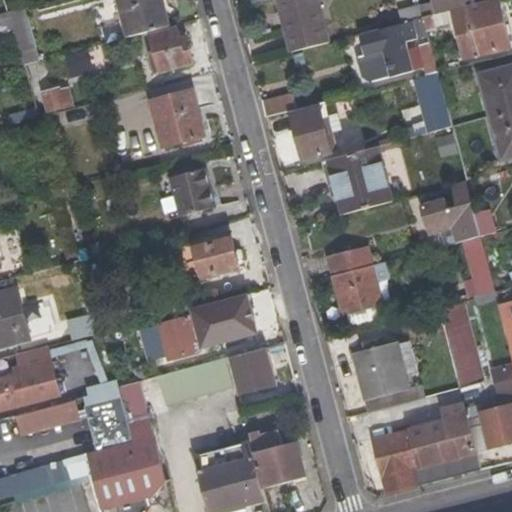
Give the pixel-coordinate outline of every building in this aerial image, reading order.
[(117,0),(127,39),(170,27),(162,0),(117,0)] [(319,0),(274,0),(288,54),(329,43),(319,0)] [(425,33),(435,30),(442,55),(446,54),(462,50),(465,59),(511,47),(499,0),(491,0),(469,6),(436,14),(422,18),(425,33)] [(467,0),(432,0),(433,1),(436,14),(469,6),(467,0)] [(433,1),(419,5),(422,18),(436,14),(433,1)] [(0,15),(0,35),(14,32),(9,14),(0,15)] [(415,70),(408,42),(427,37),(425,33),(422,18),(359,35),(364,54),(383,50),(390,76),(415,70)] [(151,36),(160,71),(192,62),(187,42),(179,43),(177,30),(151,36)] [(429,44),(417,47),(424,76),(437,73),(433,58),(429,44)] [(35,49),(20,52),(24,66),(40,61),(35,49)] [(446,54),(442,55),(433,58),(437,73),(450,70),(446,54)] [(511,67),(480,76),(501,158),(511,155),(511,67)] [(436,122),(448,118),(437,73),(424,76),(436,122)] [(46,115),(74,107),(68,85),(40,92),(46,115)] [(151,101),(164,147),(205,136),(191,90),(151,101)] [(291,93),(263,101),(268,117),(296,110),(291,93)] [(302,159),(331,152),(320,107),(291,114),(302,159)] [(436,134),(440,151),(456,147),(452,131),(436,134)] [(329,160),(344,215),(394,202),(378,147),(329,160)] [(171,178),(182,216),(216,207),(206,169),(171,178)] [(422,207),(429,232),(441,229),(458,224),(463,242),(481,237),(466,183),(451,186),(456,208),(445,210),(442,201),(422,207)] [(463,242),(458,224),(441,229),(445,247),(463,242)] [(194,244),(203,279),(238,269),(229,235),(194,244)] [(473,281),(460,284),(464,301),(495,293),(481,237),(463,242),(473,281)] [(91,256),(108,252),(105,240),(89,245),(91,256)] [(367,247),(328,257),(333,276),(371,266),(367,247)] [(390,277),(385,262),(371,266),(382,302),(391,300),(388,292),(390,277)] [(382,302),(371,266),(333,276),(344,317),(347,316),(383,307),(382,302)] [(0,345),(29,338),(17,289),(0,293),(0,345)] [(511,300),(498,304),(511,357),(511,300)] [(460,389),(485,382),(464,301),(439,308),(460,389)] [(386,319),(383,307),(347,316),(351,327),(386,319)] [(158,325),(168,361),(217,349),(216,342),(210,343),(205,326),(193,328),(190,316),(158,325)] [(278,320),(263,324),(270,347),(285,343),(278,320)] [(400,341),(354,353),(369,413),(426,399),(423,387),(412,389),(407,374),(418,371),(410,341),(400,343),(400,341)] [(285,343),(270,347),(267,348),(269,356),(287,351),(285,343)] [(52,356),(49,347),(15,356),(18,365),(52,356)] [(243,395),(277,386),(269,356),(267,348),(229,358),(237,387),(239,394),(243,395)] [(0,410),(62,395),(52,356),(18,365),(12,368),(14,376),(0,379),(0,410)] [(237,387),(229,358),(172,373),(179,402),(237,387)] [(511,362),(491,369),(499,400),(511,396),(511,362)] [(158,376),(166,405),(179,402),(172,373),(158,376)] [(20,434),(82,422),(78,401),(16,412),(20,434)] [(511,403),(480,412),(478,405),(466,408),(477,450),(511,441),(511,403)] [(373,440),(388,497),(483,472),(477,450),(466,408),(465,406),(443,412),(445,421),(373,440)] [(128,422),(133,441),(85,454),(100,511),(147,511),(153,506),(152,500),(167,481),(150,417),(128,422)] [(280,433),(251,439),(252,442),(264,488),(306,477),(297,441),(282,444),(280,433)] [(243,444),(194,456),(209,511),(229,511),(268,501),(264,488),(252,442),(243,444)]
